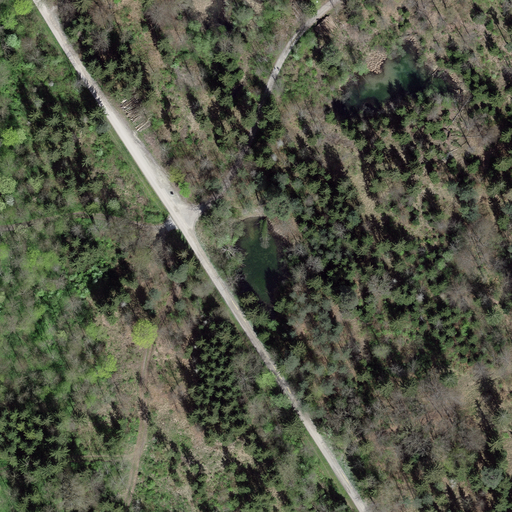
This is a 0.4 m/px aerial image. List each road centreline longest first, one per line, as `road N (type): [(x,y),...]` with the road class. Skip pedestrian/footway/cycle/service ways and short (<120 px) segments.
road 1 (track): [(179,220),(364,511)]
road 2 (track): [(179,220),(210,199),(279,53),(331,0)]
road 3 (track): [(36,0),(179,220)]
road 4 (track): [(0,228),(95,214),(179,220)]
